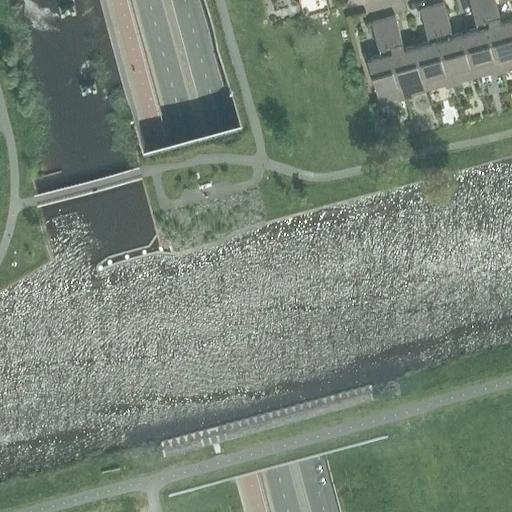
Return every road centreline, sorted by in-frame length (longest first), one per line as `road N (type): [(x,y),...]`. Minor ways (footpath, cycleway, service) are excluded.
road 1 (primary): [(150,0),(289,511)]
road 2 (primary): [(325,511),(186,0)]
